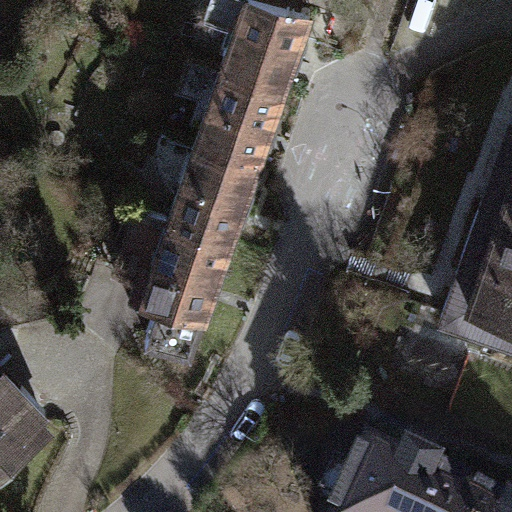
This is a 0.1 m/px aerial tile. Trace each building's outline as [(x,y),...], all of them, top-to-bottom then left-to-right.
[(236,20),(221,62),(285,84),(310,6),(299,2),(299,0),(223,0),(226,17),(236,20)] [(285,84),(221,62),(195,138),(260,160),(285,84)] [(511,109),(505,107),(434,315),(511,341),(511,109)] [(260,160),(195,138),(161,127),(157,144),(158,160),(163,174),(178,190),(168,215),(231,237),(260,160)] [(231,237),(168,215),(134,203),(113,264),(148,276),(142,295),(158,301),(146,334),(193,350),(231,237)] [(0,372),(0,462),(45,422),(0,372)] [(341,511),(460,511),(468,497),(369,452),(341,511)] [(500,511),(468,497),(460,511),(500,511)]
